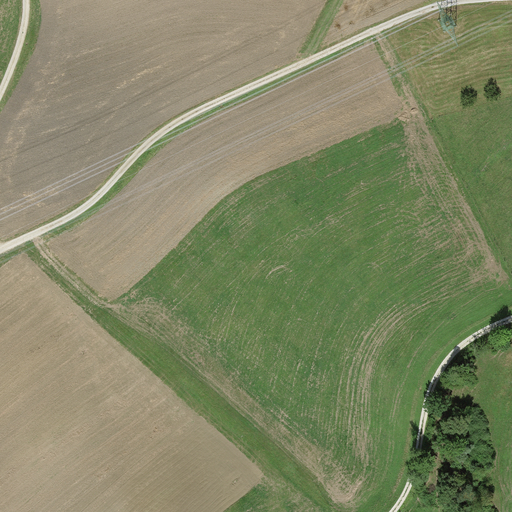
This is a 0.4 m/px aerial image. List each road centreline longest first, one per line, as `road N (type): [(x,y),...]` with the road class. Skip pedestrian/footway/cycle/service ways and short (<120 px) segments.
road 1 (track): [(475,0),(415,13),(185,116),(140,149),(94,202),(0,243)]
road 2 (track): [(393,511),(409,486),(432,380),(469,340),(511,318)]
